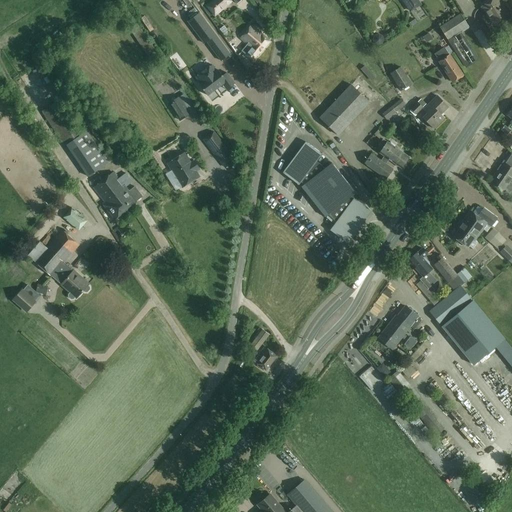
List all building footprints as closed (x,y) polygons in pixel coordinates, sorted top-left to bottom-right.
[(213,0),(206,7),(214,16),(231,2),(229,0),(233,0),(237,4),(241,0),(213,0)] [(402,0),(410,11),(420,4),(417,0),(402,0)] [(492,24),(508,13),(499,0),(490,0),(481,7),(492,24)] [(209,46),(222,64),(230,58),(195,7),(183,15),(206,48),(209,46)] [(469,28),(461,14),(440,28),(447,40),(461,31),(462,32),(469,28)] [(269,41),(251,25),(240,38),(247,44),(241,51),(246,54),(245,55),(253,61),(269,41)] [(229,33),(224,26),(219,29),(225,36),(229,33)] [(464,64),(474,59),(462,33),(452,37),(464,64)] [(378,45),(382,43),(383,40),(382,36),(378,35),(375,36),(373,40),(375,43),(378,45)] [(439,61),(449,55),(444,47),(434,54),(439,61)] [(183,61),(190,55),(186,49),(178,55),(183,61)] [(449,55),(439,61),(439,62),(452,82),(463,75),(449,55)] [(192,57),(184,63),(190,72),(198,65),(192,57)] [(212,65),(196,77),(200,83),(199,84),(207,96),(222,84),(226,90),(235,84),(226,72),(222,76),(218,70),(216,71),(212,65)] [(368,69),(365,65),(360,69),(364,73),(368,69)] [(390,73),(401,91),(412,84),(401,67),(390,73)] [(33,69),(22,73),(27,87),(38,83),(33,69)] [(319,118),(339,136),(370,102),(351,84),(319,118)] [(241,95),(244,103),(255,98),(251,90),(241,95)] [(248,120),(237,93),(214,103),(225,129),(248,120)] [(428,112),(423,117),(434,129),(444,118),(440,115),(448,107),(437,96),(424,108),(428,112)] [(66,145),(85,132),(63,97),(41,111),(63,145),(66,145)] [(180,120),(190,114),(180,97),(170,103),(180,120)] [(406,104),(401,99),(382,114),(386,120),(406,104)] [(416,114),(422,107),(417,102),(411,109),(416,114)] [(389,138),(397,127),(391,123),(383,134),(389,138)] [(501,129),(507,134),(510,131),(504,125),(501,129)] [(87,131),(85,132),(66,145),(87,177),(108,163),(87,131)] [(203,140),(224,168),(235,160),(214,132),(203,140)] [(127,148),(120,138),(108,146),(115,156),(127,148)] [(371,154),(364,164),(385,179),(392,169),(385,164),(388,159),(401,168),(409,157),(394,147),(395,145),(390,142),(389,143),(387,142),(383,139),(379,145),(383,147),(379,153),(384,156),(381,161),(371,154)] [(328,215),(336,223),(331,229),(347,241),(369,211),(354,199),(352,201),(349,198),(355,193),(332,163),(324,168),(316,161),(322,154),(305,142),(282,173),(299,185),(301,182),(304,185),(301,187),(325,217),(328,215)] [(194,161),(190,163),(184,153),(167,163),(182,187),(199,177),(195,171),(199,168),(194,161)] [(511,154),(511,153),(505,161),(505,164),(503,164),(498,171),(496,174),(491,182),(503,190),(504,189),(509,193),(511,189),(511,154)] [(105,202),(126,187),(132,181),(126,173),(118,179),(113,172),(93,187),(105,202)] [(126,187),(105,202),(103,204),(114,219),(137,202),(136,201),(146,193),(141,187),(137,190),(135,186),(129,191),(126,187)] [(72,207),(63,217),(79,231),(87,221),(72,207)] [(470,211),(466,217),(457,228),(459,229),(453,237),(457,240),(457,241),(457,243),(460,245),(462,245),(462,244),(467,247),(468,246),(472,249),(477,242),(474,240),(486,224),(490,227),(496,219),(482,209),(477,216),(470,211)] [(488,241),(498,246),(504,234),(494,229),(488,241)] [(89,284),(79,275),(74,270),(73,271),(64,262),(79,245),(62,230),(46,248),(34,261),(51,276),(61,284),(61,285),(70,292),(68,294),(68,297),(71,299),(74,299),(75,297),(76,298),(83,291),(85,292),(87,292),(90,289),(90,287),(88,285),(89,284)] [(34,261),(46,248),(40,242),(28,256),(34,261)] [(511,256),(511,255),(504,247),(499,252),(508,260),(511,256)] [(428,272),(432,268),(427,263),(429,262),(426,258),(425,259),(423,257),(427,254),(422,248),(417,252),(408,260),(422,276),(419,279),(426,286),(433,280),(429,275),(430,274),(428,272)] [(436,257),(438,260),(440,262),(444,259),(440,254),(436,257)] [(456,274),(444,259),(440,262),(438,260),(433,265),(454,290),(460,285),(463,283),(456,274)] [(406,277),(413,273),(411,268),(403,272),(406,277)] [(463,283),(471,276),(464,268),(456,274),(463,283)] [(454,290),(429,311),(441,326),(473,365),(505,339),(473,300),(472,300),(460,285),(454,290)] [(369,309),(376,314),(394,291),(387,286),(369,309)] [(27,312),(35,302),(22,290),(13,300),(27,312)] [(406,336),(404,334),(410,326),(414,328),(420,321),(417,317),(418,316),(405,306),(397,316),(396,315),(378,338),(392,349),(401,337),(404,339),(406,336)] [(250,345),(257,350),(269,334),(262,328),(250,345)] [(422,347),(429,339),(425,335),(418,343),(422,347)] [(250,358),(266,370),(277,356),(264,346),(258,354),(255,351),(250,358)] [(502,396),(507,392),(500,384),(506,379),(496,368),(491,373),(488,370),(483,375),(502,396)] [(400,373),(399,373),(390,381),(410,405),(420,396),(400,373)] [(461,391),(457,379),(449,381),(452,393),(461,391)] [(492,426),(497,421),(487,413),(483,418),(492,426)] [(250,462),(272,492),(280,486),(277,482),(285,477),(283,473),(297,463),(280,440),(250,462)] [(331,511),(305,480),(287,495),(296,506),(288,511),(285,511),(270,494),(258,505),(263,511),(261,511),(331,511)] [(23,505),(31,511),(32,511),(38,505),(30,497),(23,505)] [(6,511),(12,504),(8,501),(2,509),(6,511)]
